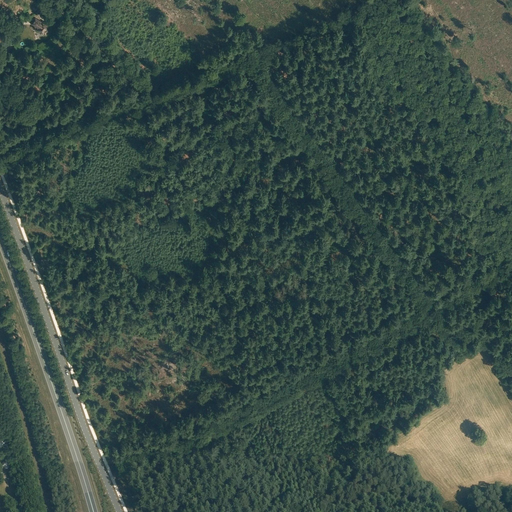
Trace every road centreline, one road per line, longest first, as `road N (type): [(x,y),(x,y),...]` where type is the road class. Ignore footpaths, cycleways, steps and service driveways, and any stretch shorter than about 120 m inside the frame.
road 1 (track): [(462,348),(256,51),(376,0)]
road 2 (track): [(106,481),(511,258)]
road 3 (tertiary): [(118,511),(0,189)]
road 4 (track): [(77,0),(158,93),(0,161)]
road 5 (trunk): [(93,511),(0,236)]
road 6 (unclassified): [(49,511),(0,339)]
